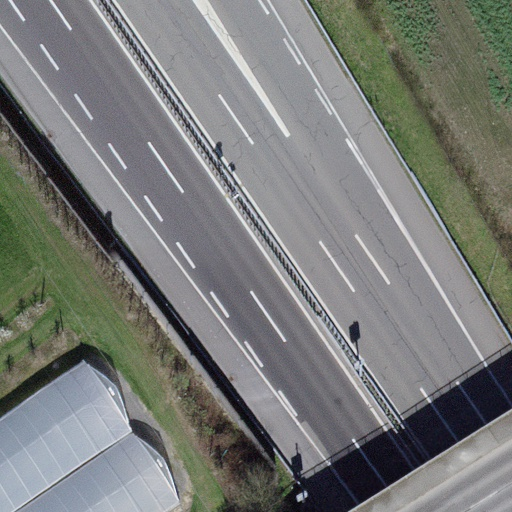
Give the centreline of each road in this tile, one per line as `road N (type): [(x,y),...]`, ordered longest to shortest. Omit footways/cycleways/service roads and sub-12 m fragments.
road 1 (motorway): [(49,0),(403,511)]
road 2 (motorway): [(507,511),(154,0)]
road 3 (motorway): [(511,506),(230,0)]
